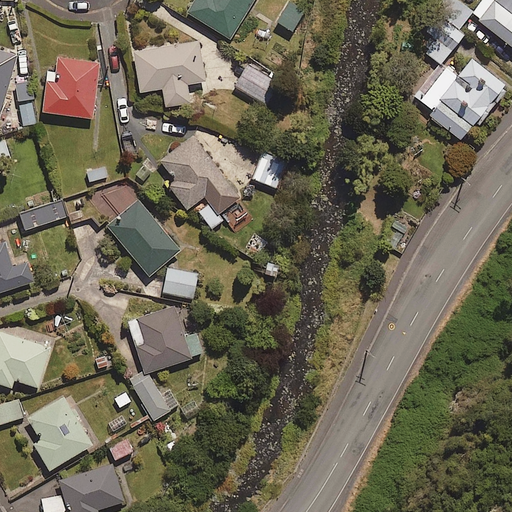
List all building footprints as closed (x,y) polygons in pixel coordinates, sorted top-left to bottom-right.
[(253,0),(194,0),(188,12),(231,38),(253,0)] [(473,11),(459,0),(451,0),(444,9),(462,24),(473,11)] [(511,0),(483,0),(473,14),(511,44),(511,0)] [(305,9),(288,2),(279,24),(296,31),(305,9)] [(463,34),(448,23),(427,51),(442,62),(463,34)] [(206,80),(200,41),(134,50),(140,91),(163,87),(166,106),(190,102),(188,83),(206,80)] [(0,116),(1,116),(19,52),(0,45),(0,116)] [(100,62),(58,57),(55,80),(47,79),(43,111),(93,117),(100,62)] [(430,114),(461,140),(468,132),(470,134),(508,87),(473,58),(457,77),(441,63),(415,95),(433,110),(430,114)] [(280,82),(249,64),(236,86),(266,104),(280,82)] [(39,98),(37,79),(17,82),(19,100),(39,98)] [(240,197),(193,136),(161,160),(178,182),(171,187),(187,209),(205,195),(210,202),(199,210),(212,227),(224,218),(220,212),(240,197)] [(0,162),(10,159),(5,140),(0,141),(0,162)] [(288,159),(264,149),(253,178),(277,187),(288,159)] [(185,246),(143,196),(108,225),(150,275),(185,246)] [(68,215),(63,200),(21,215),(26,229),(68,215)] [(14,265),(6,240),(0,242),(0,291),(34,281),(28,261),(14,265)] [(198,273),(168,267),(163,292),(193,298),(198,273)] [(185,330),(177,305),(128,321),(145,372),(204,353),(195,327),(185,330)] [(51,347),(0,330),(0,382),(12,387),(15,379),(38,386),(51,347)] [(150,421),(179,405),(169,386),(159,392),(148,372),(129,382),(150,421)] [(92,444),(64,397),(31,417),(44,438),(35,443),(50,469),(92,444)] [(0,423),(24,416),(19,399),(0,404),(0,423)] [(133,450),(127,438),(109,447),(115,460),(133,450)] [(189,456),(176,438),(165,446),(178,464),(189,456)] [(63,492),(42,499),(46,511),(55,511),(69,508),(70,511),(98,511),(97,509),(125,500),(113,464),(60,481),(63,492)]
